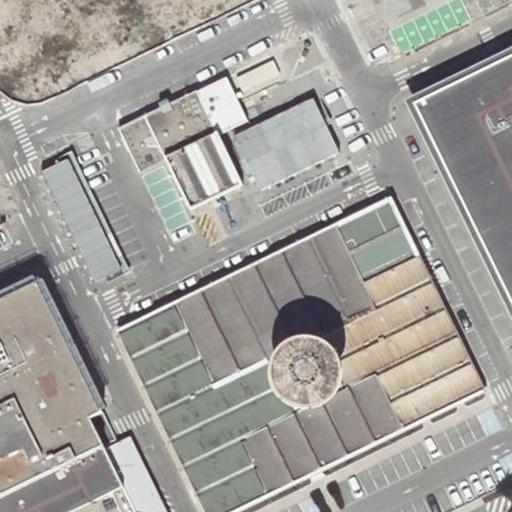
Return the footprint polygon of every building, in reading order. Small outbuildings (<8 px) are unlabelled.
[(211,121),(198,93),(119,131),(141,174),(166,161),(191,211),(358,129),(313,37),(287,51),(300,77),(211,121)] [(257,68),(264,84),(283,75),(277,60),(257,68)] [(511,61),(417,108),(511,302),(511,61)] [(151,270),(88,140),(39,165),(102,294),(151,270)] [(258,189),(256,189),(255,189),(253,190),(251,191),(249,193),(249,196),(249,198),(250,201),(252,202),(256,204),(259,203),(261,202),(263,201),(264,198),(264,196),(264,193),(262,191),(261,190),(258,189)] [(229,511),(484,389),(391,200),(117,332),(204,511),(229,511)] [(107,452),(94,425),(107,419),(42,286),(0,305),(0,511),(136,511),(108,454),(107,452)] [(94,425),(107,452),(120,445),(107,419),(94,425)] [(167,511),(134,442),(108,454),(136,511),(167,511)]
